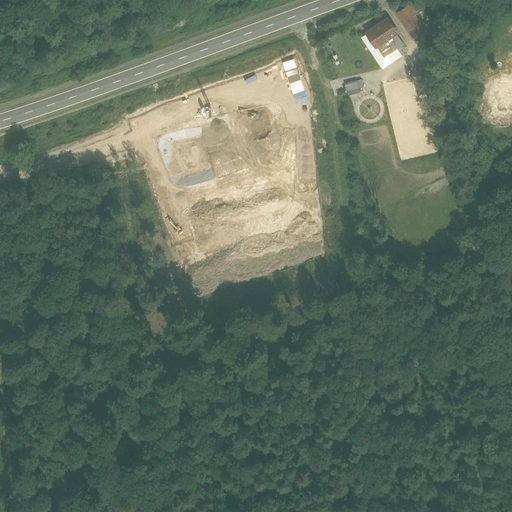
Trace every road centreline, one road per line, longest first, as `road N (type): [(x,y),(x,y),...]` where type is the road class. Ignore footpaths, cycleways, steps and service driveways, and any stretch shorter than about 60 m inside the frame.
road 1 (secondary): [(344,0),(0,122)]
road 2 (track): [(511,320),(337,329)]
